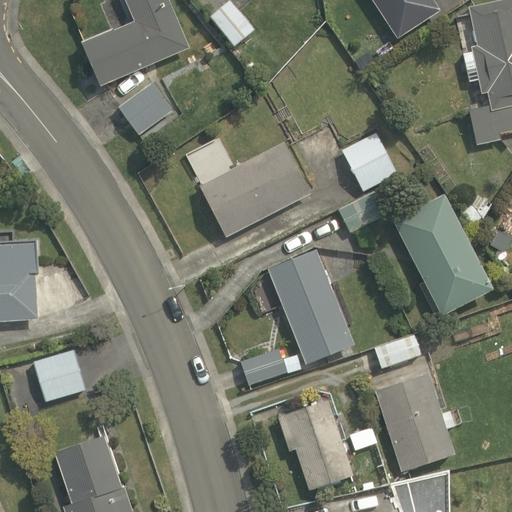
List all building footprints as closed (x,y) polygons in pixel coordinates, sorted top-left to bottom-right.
[(80,39),(99,84),(186,47),(166,0),(126,0),(133,16),(80,39)] [(253,28),(228,0),(221,0),(208,13),(235,43),(253,28)] [(374,0),(396,36),(442,9),(436,0),(374,0)] [(511,0),(498,0),(466,7),(470,27),(458,30),(469,82),(480,80),(485,106),(467,109),(475,144),(511,136),(511,0)] [(152,79),(118,102),(138,132),(172,108),(152,79)] [(373,131),(340,150),(365,192),(397,172),(373,131)] [(185,157),(224,235),(307,194),(278,136),(233,159),(222,139),(185,157)] [(442,187),(389,215),(441,314),(494,286),(442,187)] [(0,319),(37,319),(35,238),(0,239),(0,319)] [(358,336),(314,243),(264,266),(307,359),(358,336)] [(418,327),(372,343),(381,368),(426,351),(418,327)] [(239,357),(248,384),(286,372),(277,345),(239,357)] [(74,348),(32,359),(44,402),(86,391),(74,348)] [(452,450),(423,364),(359,386),(372,422),(381,418),(399,469),(452,450)] [(355,475),(327,396),(277,413),(289,450),(297,448),(311,490),(355,475)] [(129,511),(106,431),(57,445),(74,501),(66,503),(68,511),(129,511)]
